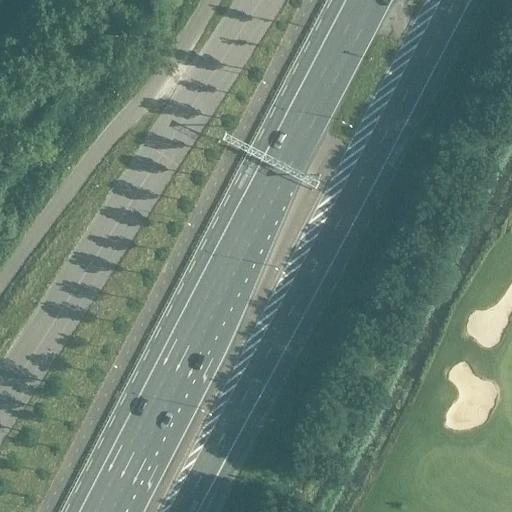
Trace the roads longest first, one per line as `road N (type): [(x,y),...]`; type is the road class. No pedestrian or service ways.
road 1 (primary): [(182,511),(454,0)]
road 2 (primary): [(361,0),(101,511)]
road 3 (unclassified): [(259,0),(0,409)]
road 4 (unclassified): [(0,280),(159,81),(209,0)]
